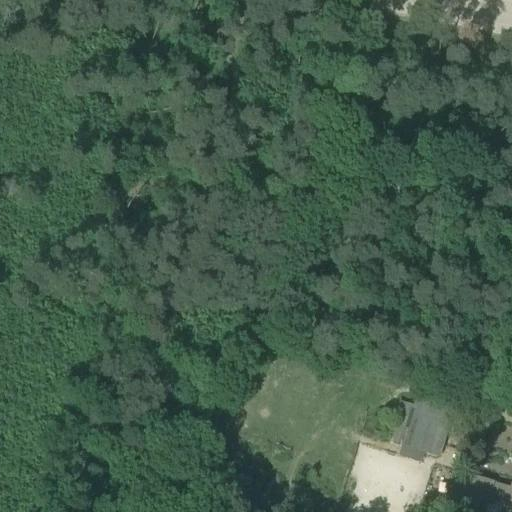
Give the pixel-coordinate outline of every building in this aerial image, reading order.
[(436,415),(438,409),(439,405),(417,398),(414,408),(436,415)] [(402,449),(414,408),(400,404),(388,445),(402,449)] [(436,415),(414,408),(402,449),(424,456),(436,459),(450,413),(438,409),(436,415)] [(424,456),(402,449),(399,457),(421,464),(424,456)] [(511,511),(511,495),(494,489),(495,486),(473,479),(462,497),(457,497),(454,506),(460,511),(459,511),(511,511)]
